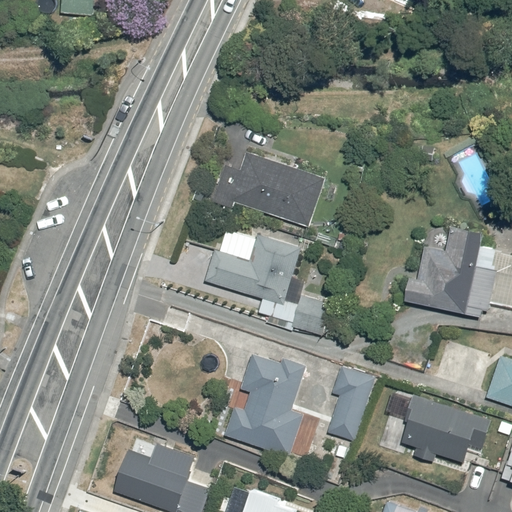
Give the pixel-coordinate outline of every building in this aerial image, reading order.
[(99,0),(62,0),(62,14),(99,15),(99,0)] [(327,178),(247,152),(241,170),(226,165),(216,196),(310,227),(327,178)] [(408,277),(403,300),(487,318),(498,270),(476,266),(484,232),(452,225),(446,251),(426,246),(418,279),(408,277)] [(216,249),(208,280),(285,304),(301,247),(261,235),(251,260),(216,249)] [(236,405),(227,434),(291,457),(305,414),(293,410),(309,365),(283,356),(281,362),(254,352),(242,387),(251,391),(246,409),(236,405)] [(511,358),(502,355),(488,397),(511,404),(511,358)] [(377,375),(344,365),(334,393),(341,395),(329,432),(356,441),(377,375)] [(494,418),(413,393),(400,443),(465,462),(470,443),(484,449),(494,418)] [(332,438),(317,434),(310,461),(330,467),(333,456),(328,455),(332,438)] [(151,457),(129,449),(111,491),(174,511),(205,511),(212,490),(188,480),(197,456),(157,443),(151,457)] [(511,448),(503,479),(511,482),(511,448)] [(279,499),(253,490),(244,511),(296,511),(297,511),(277,504),(279,499)] [(417,511),(387,500),(382,511),(417,511)]
